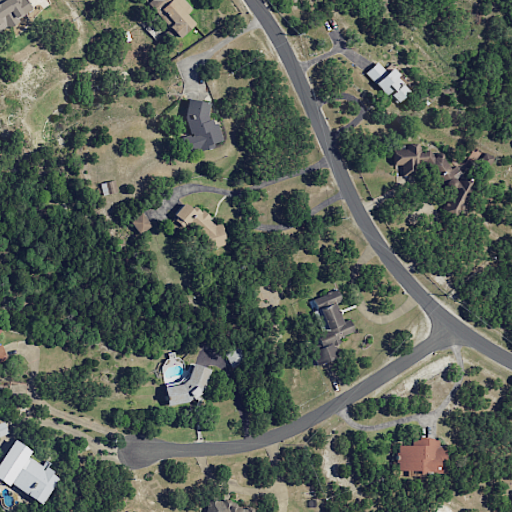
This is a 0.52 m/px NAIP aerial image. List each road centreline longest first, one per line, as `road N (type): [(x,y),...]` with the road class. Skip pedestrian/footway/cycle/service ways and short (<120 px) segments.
road 1 (residential): [(511,363),(458,330),(390,262),(246,0)]
road 2 (residential): [(458,330),(343,402),(248,445),(137,445)]
